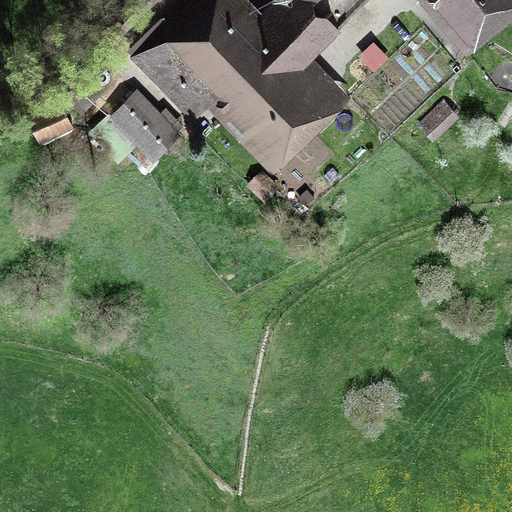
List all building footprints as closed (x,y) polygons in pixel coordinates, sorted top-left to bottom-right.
[(141,52),(198,111),(220,90),(274,146),(324,98),(292,65),(331,28),(304,0),(295,0),(263,32),(232,0),(207,0),(178,28),(172,22),(141,52)] [(511,0),(439,0),(469,36),(511,0)] [(139,89),(115,112),(154,152),(177,129),(139,89)] [(60,101),(32,115),(41,134),(70,120),(60,101)] [(445,103),(421,122),(431,136),(456,117),(445,103)] [(266,202),(278,189),(264,175),(251,189),(266,202)]
